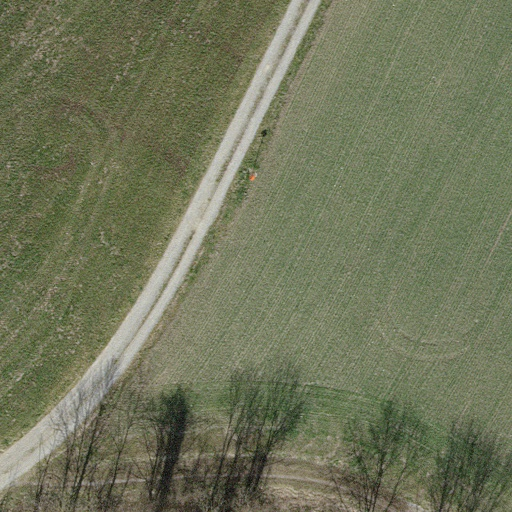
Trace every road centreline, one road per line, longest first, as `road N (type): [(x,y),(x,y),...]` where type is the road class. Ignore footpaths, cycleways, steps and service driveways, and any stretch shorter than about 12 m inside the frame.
road 1 (track): [(304,0),(161,293),(101,383),(0,477)]
road 2 (track): [(0,479),(280,466),(357,479),(412,511)]
